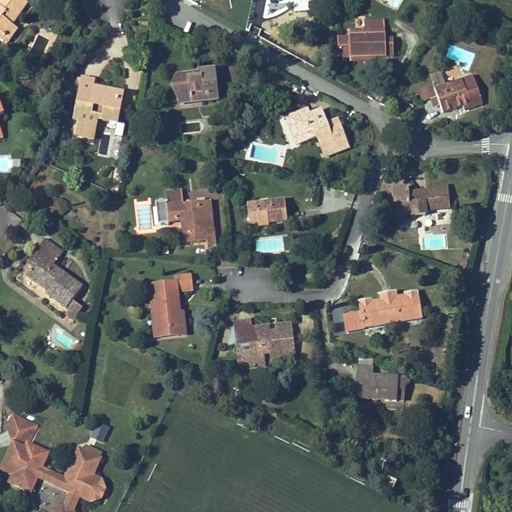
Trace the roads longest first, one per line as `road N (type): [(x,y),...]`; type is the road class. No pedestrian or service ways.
road 1 (tertiary): [(470,425),(511,177)]
road 2 (residential): [(177,12),(368,110),(391,137)]
road 3 (residential): [(391,137),(336,289),(276,295),(251,285)]
road 4 (residential): [(511,144),(391,137)]
